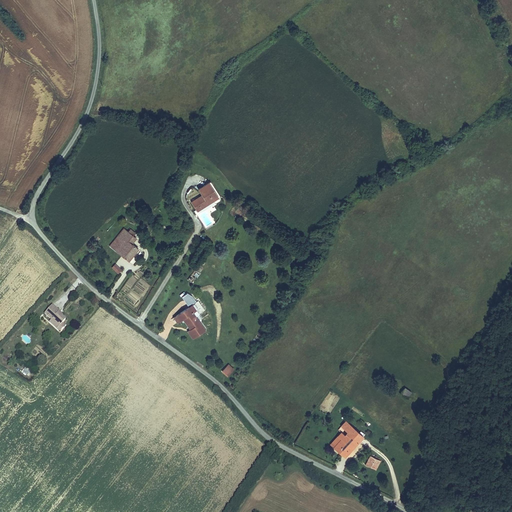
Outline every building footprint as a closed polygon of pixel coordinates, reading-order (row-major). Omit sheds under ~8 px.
[(209,183),(218,198),(221,196),(212,181),(209,183)] [(196,211),(218,198),(209,183),(199,189),(202,194),(190,201),(196,211)] [(122,228),(109,246),(129,261),(138,249),(129,242),(133,236),(130,234),(132,231),(128,228),(126,230),(122,228)] [(121,269),(114,264),(112,268),(119,273),(121,269)] [(62,314),(52,305),(44,313),(51,319),(49,322),(58,329),(63,322),(66,319),(61,315),(62,314)] [(205,331),(193,314),(195,313),(191,307),(178,315),(181,320),(185,318),(192,329),(188,332),(193,339),(205,331)] [(63,322),(58,329),(60,331),(66,325),(63,322)] [(21,372),(26,376),(30,372),(25,368),(21,372)] [(223,376),(229,380),(233,372),(227,369),(223,376)] [(404,388),(400,394),(407,398),(411,392),(404,388)] [(331,450),(341,459),(353,444),(347,439),(353,432),(340,421),(334,427),(343,434),(341,437),(337,434),(333,438),(337,442),(331,450)] [(359,437),(353,432),(347,439),(353,444),(359,437)] [(367,456),(363,465),(374,471),(378,461),(367,456)]
